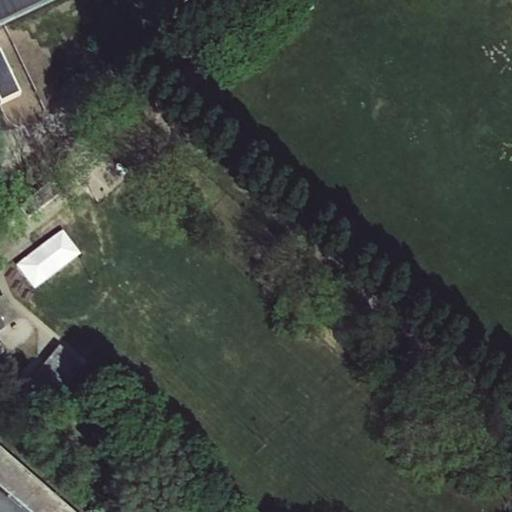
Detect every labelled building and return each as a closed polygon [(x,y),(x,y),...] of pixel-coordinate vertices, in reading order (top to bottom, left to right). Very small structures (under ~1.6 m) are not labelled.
[(0,0),(0,27),(62,0),(0,0)] [(95,270),(61,228),(15,263),(32,290),(39,285),(53,302),(95,270)] [(2,295),(0,295),(0,327),(13,322),(2,295)] [(47,411),(80,364),(52,345),(20,393),(47,411)] [(71,511),(0,450),(0,490),(25,511),(71,511)]
